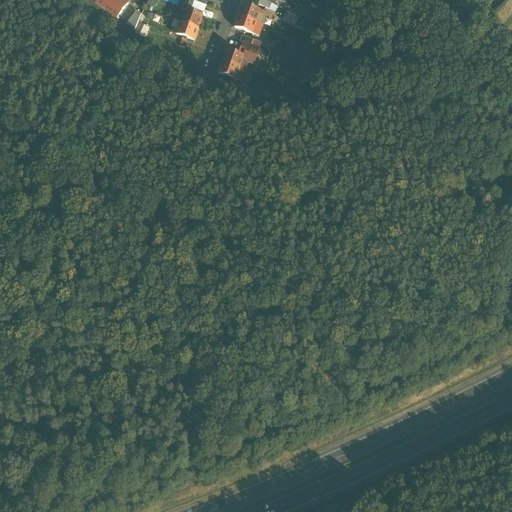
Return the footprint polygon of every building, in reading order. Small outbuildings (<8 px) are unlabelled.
[(97,0),(95,3),(116,19),(128,4),(122,0),(97,0)] [(271,5),(261,0),(260,0),(258,5),(269,10),(271,5)] [(477,1),(475,0),(460,0),(470,8),(477,1)] [(190,1),(186,12),(202,18),(206,6),(192,1),(190,1)] [(242,5),(238,17),(256,23),(259,16),(262,17),(263,13),(242,5)] [(271,5),(269,10),(275,13),(278,7),(274,6),(271,5)] [(174,21),(180,23),(198,29),(202,18),(186,12),(181,10),(178,9),(177,14),(174,21)] [(136,12),(126,24),(134,31),(141,15),(136,12)] [(262,25),(256,23),(238,17),(234,28),(255,36),(257,31),(259,32),(262,25)] [(174,29),(177,30),(180,23),(174,21),(171,28),(174,29)] [(194,41),(198,29),(180,23),(177,30),(174,29),(172,34),(194,41)] [(139,37),(144,40),(149,30),(144,27),(139,37)] [(240,42),(251,46),(253,41),(242,37),(240,42)] [(257,48),(260,49),(262,44),(253,41),(251,46),(257,48)] [(240,49),(257,56),(259,50),(242,44),(240,49)] [(240,49),(238,55),(247,58),(245,63),(248,64),(253,66),(257,56),(240,49)] [(269,54),(259,50),(257,56),(267,59),(269,54)] [(222,62),(240,69),(242,62),(245,63),(247,58),(238,55),(226,51),(222,62)] [(315,55),(303,51),(299,61),(311,66),(315,55)] [(246,71),(245,71),(240,69),(222,62),(218,74),(242,83),(246,71)] [(248,64),(245,63),(242,62),(240,69),(245,71),(248,64)] [(249,84),(252,73),(246,72),(243,82),(249,84)] [(240,86),(231,85),(230,94),(239,96),(240,86)]
